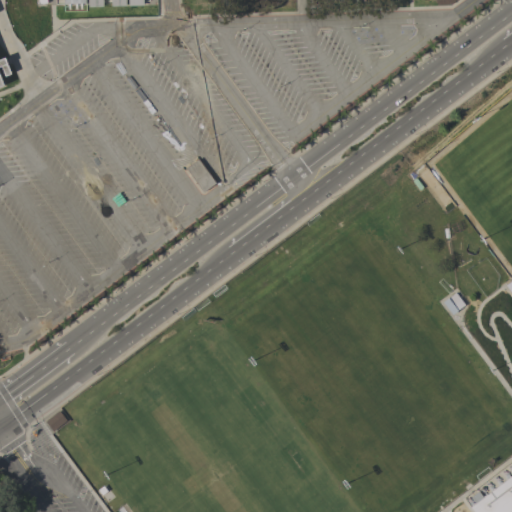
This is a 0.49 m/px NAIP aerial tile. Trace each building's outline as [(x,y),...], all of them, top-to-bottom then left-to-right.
[(0,59),(4,58),(10,74),(4,77),(1,67),(0,67),(0,78),(3,86),(0,87),(0,59)] [(215,183),(202,192),(185,168),(198,159),(215,183)] [(464,304),(457,310),(457,309),(453,313),(444,302),(455,293),(464,304)] [(58,411),(66,421),(52,431),(45,421),(58,411)] [(511,511),(473,511),(470,507),(511,474),(511,511)]
